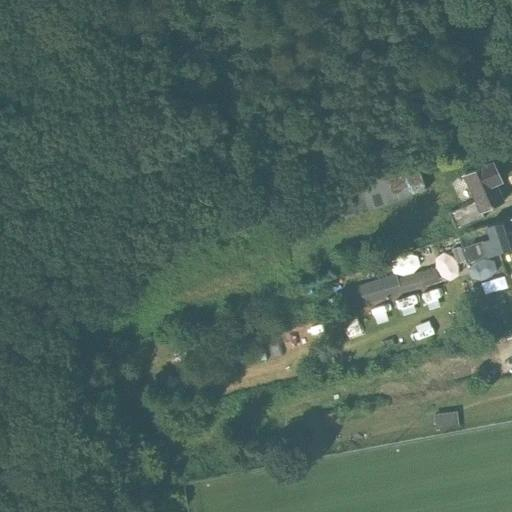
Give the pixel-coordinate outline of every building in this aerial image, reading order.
[(458,230),(466,226),(485,218),(482,212),(503,203),(495,185),(501,182),(492,162),(462,175),(474,202),(450,212),(458,230)] [(334,193),(344,220),(426,190),(416,166),(334,193)] [(466,263),(507,250),(511,247),(511,218),(485,228),(489,239),(481,241),(478,230),(458,237),(464,256),(466,263)] [(456,263),(464,261),(460,247),(452,249),(456,263)] [(340,292),(345,309),(440,281),(435,267),(397,278),(396,275),(340,292)] [(287,292),(276,296),(278,304),(290,300),(287,292)] [(215,315),(194,322),(198,332),(219,325),(215,315)]
